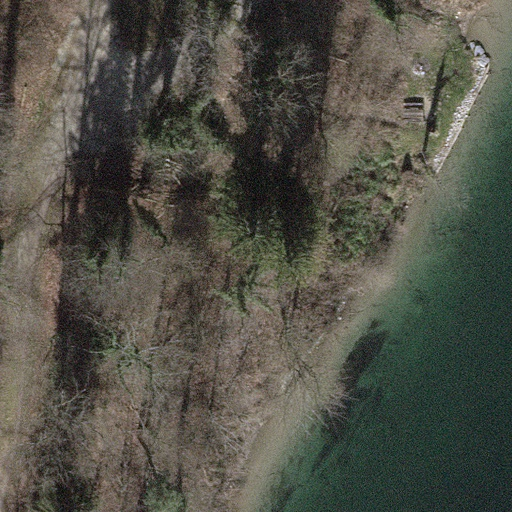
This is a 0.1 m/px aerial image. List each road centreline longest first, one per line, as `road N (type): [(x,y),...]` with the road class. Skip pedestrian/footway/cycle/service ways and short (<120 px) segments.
road 1 (track): [(74,231),(0,473)]
road 2 (track): [(142,0),(74,231)]
